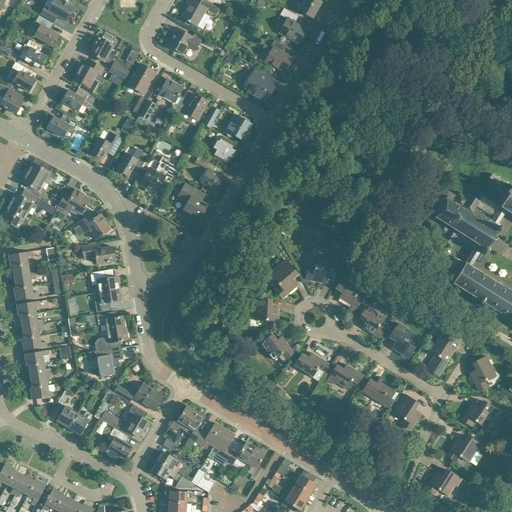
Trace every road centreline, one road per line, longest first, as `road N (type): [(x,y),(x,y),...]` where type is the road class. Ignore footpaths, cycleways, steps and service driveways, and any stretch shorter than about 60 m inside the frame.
road 1 (residential): [(273,120),(203,247),(190,263),(141,287)]
road 2 (unclassified): [(141,287),(125,219),(104,189),(22,137)]
road 3 (residential): [(273,120),(154,52),(147,33),(166,0)]
road 4 (residential): [(22,137),(100,0)]
road 5 (residential): [(342,0),(273,120)]
road 6 (residential): [(440,396),(333,328)]
